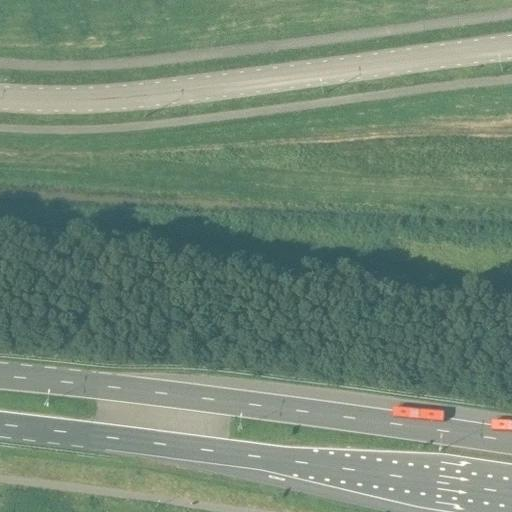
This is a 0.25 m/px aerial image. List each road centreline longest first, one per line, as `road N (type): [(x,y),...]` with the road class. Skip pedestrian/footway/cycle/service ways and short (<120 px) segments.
road 1 (primary): [(0,424),(511,493)]
road 2 (primary): [(511,441),(0,376)]
road 3 (unclassified): [(511,47),(198,88),(0,96)]
